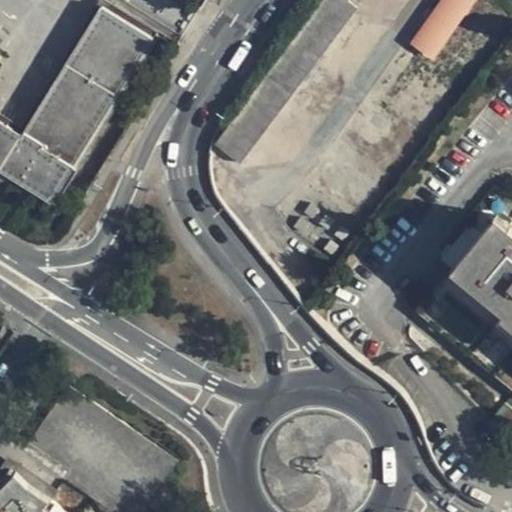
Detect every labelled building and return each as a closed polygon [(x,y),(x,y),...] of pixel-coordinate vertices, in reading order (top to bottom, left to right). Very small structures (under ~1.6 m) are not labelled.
[(324,0),(214,144),(241,164),(359,8),(349,2),(350,0),(324,0)] [(439,0),(411,39),(434,56),(475,0),(439,0)] [(0,174),(58,205),(151,32),(96,3),(26,135),(0,121),(0,174)] [(301,216),(293,227),(316,242),(323,231),(301,216)] [(511,228),(498,216),(491,224),(505,235),(511,228)] [(453,271),(418,313),(511,390),(511,228),(505,235),(491,224),(463,259),(453,271)] [(463,259),(451,249),(442,261),(453,271),(463,259)] [(179,462),(68,387),(29,444),(126,511),(143,511),(147,507),(155,511),(175,511),(186,497),(165,482),(179,462)] [(38,511),(45,505),(56,493),(22,468),(18,471),(8,462),(0,471),(0,511),(38,511)]
